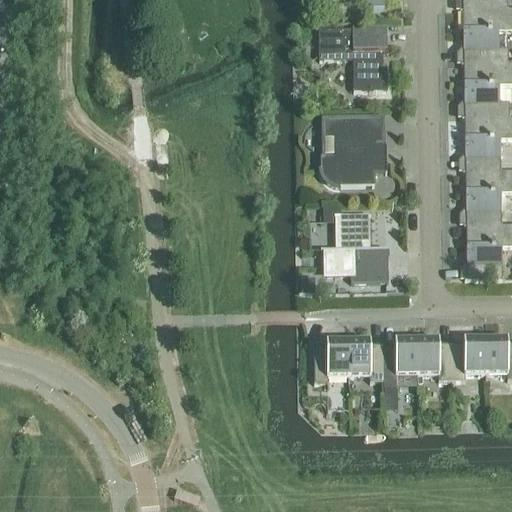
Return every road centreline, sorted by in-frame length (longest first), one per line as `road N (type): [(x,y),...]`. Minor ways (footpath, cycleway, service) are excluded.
road 1 (residential): [(431,308),(426,0)]
road 2 (unclassified): [(149,511),(139,465),(107,414),(65,377),(0,354)]
road 3 (residential): [(313,319),(408,318),(431,308)]
